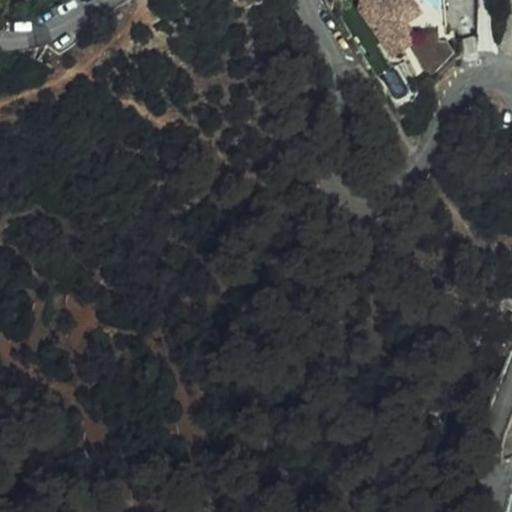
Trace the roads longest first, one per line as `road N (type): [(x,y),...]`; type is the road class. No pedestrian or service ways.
road 1 (residential): [(511,81),(470,79),(449,101),(404,188),(387,199),(345,195),(340,74),(303,0)]
road 2 (residential): [(511,495),(495,485),(487,455),(511,387)]
